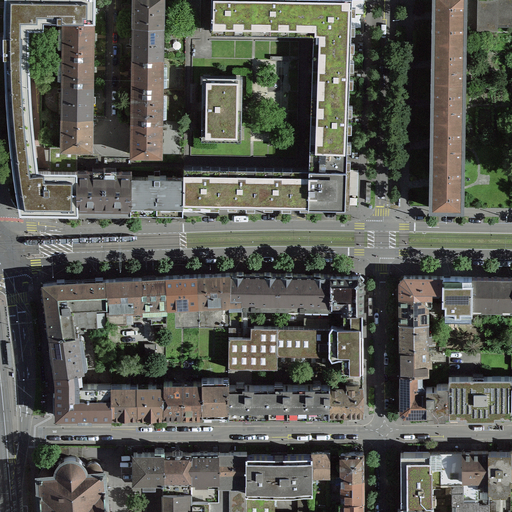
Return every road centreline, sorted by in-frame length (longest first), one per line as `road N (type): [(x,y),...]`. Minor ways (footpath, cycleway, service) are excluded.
road 1 (motorway): [(0,259),(511,250)]
road 2 (motorway): [(511,222),(0,227)]
road 3 (residential): [(381,227),(5,226)]
road 4 (residential): [(13,266),(90,256),(381,252)]
road 5 (residential): [(22,434),(381,430)]
road 6 (residential): [(392,0),(381,227)]
road 7 (residential): [(381,430),(381,252)]
road 8 (tertiary): [(22,434),(25,355),(13,266)]
road 9 (residential): [(114,0),(111,141)]
road 10 (residential): [(381,252),(511,254)]
road 11 (residential): [(511,228),(381,227)]
road 12 (residential): [(381,430),(511,430)]
